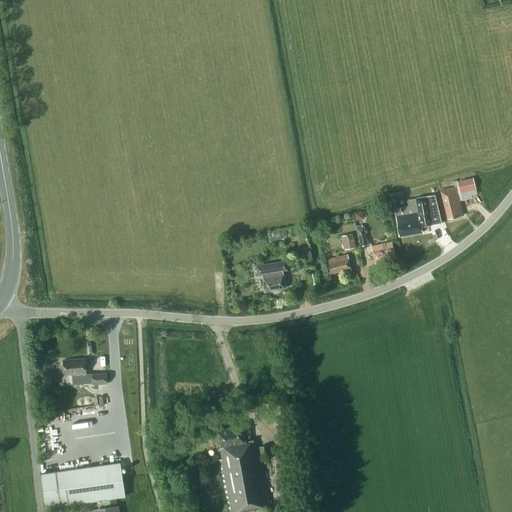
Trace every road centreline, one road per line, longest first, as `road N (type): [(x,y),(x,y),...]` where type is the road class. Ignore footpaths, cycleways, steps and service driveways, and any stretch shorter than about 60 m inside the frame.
road 1 (unclassified): [(138,314),(236,322),(322,309),(428,271),(511,195)]
road 2 (secondary): [(2,301),(13,233),(0,159)]
road 3 (unclassified): [(138,314),(17,312),(2,301)]
